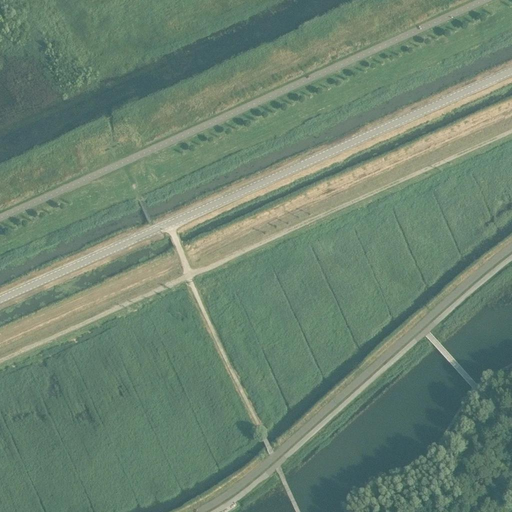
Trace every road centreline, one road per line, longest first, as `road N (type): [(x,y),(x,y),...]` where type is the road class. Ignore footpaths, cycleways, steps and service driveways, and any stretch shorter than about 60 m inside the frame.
road 1 (unknown): [(0,361),(511,131)]
road 2 (tertiary): [(0,299),(511,71)]
